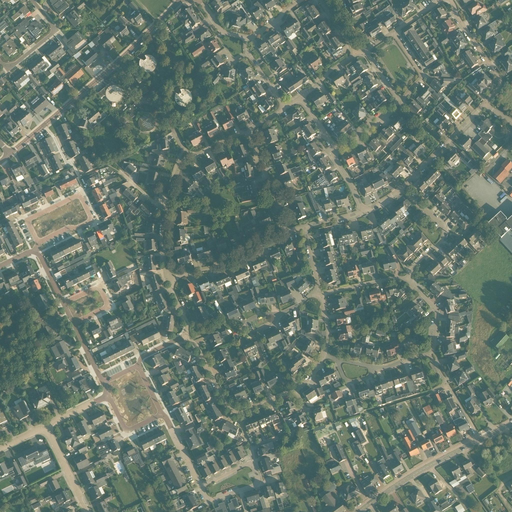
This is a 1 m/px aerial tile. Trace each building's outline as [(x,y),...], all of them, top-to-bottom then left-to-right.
[(53,6),(52,7),(59,16),(65,10),(63,7),(66,5),(62,0),(51,0),(49,2),(53,6)] [(217,0),(215,2),(212,4),(217,12),(219,10),(221,14),(231,7),(227,2),(222,5),(221,3),(224,1),(223,0),(217,0)] [(252,4),(256,9),(251,12),(256,20),(259,18),(259,19),(261,17),(261,16),(263,15),(262,13),(265,11),(258,0),(252,4)] [(265,0),(262,2),(268,11),(276,6),(272,1),(274,0),(265,0)] [(388,0),(386,1),(390,6),(391,9),(394,6),(390,0),(388,0)] [(406,4),(403,6),(408,13),(410,12),(412,12),(414,11),(414,9),(415,9),(408,0),(406,0),(405,1),(405,3),(406,4)] [(128,19),(129,20),(132,24),(135,22),(137,25),(140,22),(141,23),(143,21),(136,13),(139,10),(131,1),(128,4),(135,12),(131,15),(131,16),(128,19)] [(82,2),(75,7),(78,11),(85,6),(82,2)] [(472,6),(468,9),(472,16),(474,15),(476,18),(478,16),(483,13),(487,10),(484,6),(480,8),(477,3),(476,3),(475,3),(471,6),(472,6)] [(317,11),(314,7),(313,7),(311,4),(302,11),(304,13),(307,11),(310,16),(317,11)] [(355,8),(355,7),(349,10),(351,15),(352,14),(353,15),(356,14),(357,16),(364,13),(366,12),(365,9),(363,10),(360,5),(355,8)] [(19,11),(11,18),(14,22),(22,15),(24,17),(29,13),(24,6),(19,11)] [(385,15),(386,18),(387,18),(391,25),(396,22),(392,15),(394,13),(389,6),(387,8),(389,12),(385,15)] [(408,13),(403,6),(401,8),(400,7),(398,6),(395,8),(402,18),(402,17),(404,18),(406,16),(406,15),(408,13)] [(174,15),(177,17),(183,11),(180,8),(174,15)] [(436,12),(434,13),(438,19),(436,20),(439,25),(446,20),(444,17),(446,15),(442,8),(439,10),(438,9),(435,11),(436,12)] [(181,22),(183,24),(195,16),(192,13),(194,12),(192,9),(190,10),(190,9),(183,14),(186,19),(181,22)] [(308,18),(311,22),(312,21),(320,16),(317,11),(310,16),(308,18)] [(66,18),(74,28),(82,21),(74,12),(66,18)] [(248,18),(247,16),(245,13),(245,14),(243,15),(242,14),(242,15),(239,14),(239,15),(233,14),(231,20),(233,20),(232,27),(240,28),(240,26),(246,23),(247,24),(251,22),(248,18)] [(483,13),(478,16),(480,18),(473,23),(475,26),(476,28),(477,27),(478,30),(486,25),(489,24),(486,20),(487,19),(488,18),(488,17),(488,16),(487,16),(487,15),(486,15),(485,15),(484,15),(483,13)] [(118,20),(124,26),(127,23),(121,16),(118,20)] [(195,16),(183,24),(185,27),(189,24),(193,28),(200,24),(199,23),(201,22),(199,18),(197,20),(195,16)] [(387,18),(386,18),(382,21),(387,28),(391,25),(387,18)] [(288,24),(288,25),(289,25),(295,34),(300,31),(299,30),(301,29),(295,19),(288,24)] [(377,19),(369,24),(376,35),(381,32),(379,29),(382,27),(379,22),(378,21),(378,22),(377,19)] [(26,20),(14,29),(16,31),(22,26),(28,22),(26,20)] [(444,29),(442,30),(447,38),(455,32),(453,29),(455,27),(450,20),(442,26),(444,29)] [(376,35),(369,24),(367,21),(362,25),(357,28),(361,34),(366,30),(372,38),(374,37),(374,38),(377,36),(376,35)] [(27,29),(36,40),(40,37),(38,35),(41,32),(40,31),(42,29),(43,29),(40,25),(39,25),(38,23),(37,23),(37,22),(35,24),(33,24),(32,23),(28,26),(29,27),(27,29)] [(497,33),(496,32),(493,28),(492,27),(497,25),(495,22),(484,29),(486,32),(481,35),(485,41),(489,39),(489,40),(492,38),(491,37),(494,35),(495,36),(497,34),(497,33)] [(319,30),(321,32),(328,28),(327,27),(328,27),(326,24),(326,25),(324,23),(316,28),(314,25),(309,29),(306,31),(308,34),(316,29),(317,31),(319,30)] [(289,25),(288,25),(282,30),(288,39),(295,34),(289,25)] [(22,26),(16,31),(19,35),(25,30),(22,26)] [(120,29),(117,32),(114,29),(110,32),(116,38),(119,35),(122,38),(125,35),(126,36),(129,34),(122,26),(119,28),(120,29)] [(406,38),(414,32),(415,32),(412,27),(403,33),(406,38)] [(311,37),(308,34),(306,31),(305,29),(305,28),(301,31),(307,40),(311,37)] [(328,28),(321,32),(323,35),(322,36),(318,43),(316,45),(317,46),(323,42),(330,38),(328,35),(331,32),(330,31),(330,30),(329,28),(328,28)] [(185,34),(187,38),(192,34),(194,33),(192,29),(185,34)] [(200,39),(202,42),(211,36),(206,29),(201,33),(201,32),(195,36),(198,40),(200,39)] [(406,38),(409,42),(417,36),(414,32),(406,38)] [(113,48),(110,45),(115,41),(110,34),(99,43),(105,50),(105,49),(108,53),(113,48)] [(192,34),(187,38),(183,41),(185,44),(195,38),(192,34)] [(276,34),(271,37),(276,44),(278,47),(285,42),(280,35),(278,36),(276,34)] [(450,39),(454,45),(463,39),(462,38),(463,38),(463,37),(462,35),(461,35),(460,36),(459,34),(450,39)] [(494,38),(496,41),(489,46),(492,50),(491,50),(493,53),(493,52),(494,54),(497,52),(497,53),(500,51),(500,50),(503,48),(499,42),(503,39),(499,34),(494,38)] [(62,41),(65,45),(73,55),(76,52),(73,48),(81,43),(75,35),(67,41),(65,38),(62,41)] [(409,42),(412,46),(420,40),(417,36),(409,42)] [(99,45),(97,42),(100,39),(98,37),(91,42),(96,47),(99,45)] [(276,44),(271,37),(267,40),(271,47),(273,46),(276,49),(278,47),(276,44)] [(1,47),(9,57),(9,56),(12,54),(13,55),(16,53),(15,52),(18,49),(9,38),(5,40),(7,42),(1,47)] [(332,41),(330,38),(323,42),(326,46),(329,46),(329,45),(331,48),(338,43),(339,43),(337,40),(336,40),(335,38),(332,41)] [(439,43),(441,46),(449,41),(447,38),(439,43)] [(463,39),(454,45),(456,48),(452,51),(456,56),(466,50),(464,50),(463,48),(463,47),(464,47),(467,45),(465,43),(466,43),(466,42),(465,40),(464,40),(463,40),(463,39)] [(286,42),(292,52),(296,49),(290,40),(286,42)] [(412,46),(415,50),(423,45),(420,40),(412,46)] [(206,47),(211,55),(220,49),(215,42),(206,47)] [(271,52),(269,50),(264,42),(259,45),(260,46),(257,48),(258,49),(261,55),(265,53),(264,52),(266,51),(267,53),(269,53),(271,52)] [(331,48),(329,50),(334,58),(342,53),(340,50),(342,48),(338,43),(331,48)] [(46,54),(52,61),(57,56),(59,59),(65,54),(57,44),(46,54)] [(191,53),(194,57),(205,49),(202,45),(191,53)] [(415,50),(417,54),(426,49),(423,45),(415,50)] [(417,54),(420,59),(429,53),(426,49),(417,54)] [(505,69),(507,73),(511,69),(511,55),(511,54),(508,49),(500,54),(505,60),(501,63),(503,67),(504,67),(505,69)] [(462,56),(465,60),(472,56),(468,50),(465,52),(466,53),(462,56)] [(96,60),(95,59),(98,57),(93,51),(81,60),(87,68),(96,60)] [(139,64),(139,65),(139,66),(139,67),(140,68),(140,69),(141,70),(142,71),(143,72),(144,72),(145,73),(146,73),(147,73),(148,73),(149,73),(150,73),(151,72),(152,72),(153,71),(154,71),(154,70),(155,69),(155,68),(156,67),(156,66),(156,65),(156,64),(156,63),(156,62),(155,61),(155,60),(154,59),(153,58),(152,57),(151,57),(150,56),(149,56),(148,56),(147,56),(146,56),(145,56),(144,56),(143,53),(137,58),(140,60),(140,61),(139,61),(139,62),(139,63),(139,64)] [(420,59),(423,63),(431,57),(429,53),(420,59)] [(211,61),(216,69),(224,64),(218,56),(211,61)] [(304,64),(306,67),(309,71),(312,69),(314,71),(318,68),(318,67),(322,65),(316,56),(304,64)] [(465,60),(468,65),(476,59),(475,57),(473,58),(472,56),(465,60)] [(431,57),(423,63),(426,67),(435,61),(432,57),(431,57)] [(45,70),(49,67),(49,66),(46,63),(45,64),(40,58),(29,68),(35,74),(39,71),(42,74),(45,71),(45,70)] [(271,65),(276,72),(277,71),(279,74),(287,69),(280,59),(271,65)] [(476,59),(468,65),(471,69),(474,67),(478,65),(476,62),(478,61),(476,59)] [(199,65),(202,70),(210,64),(207,60),(199,65)] [(363,66),(360,61),(353,66),(356,71),(363,66)] [(441,78),(444,78),(450,78),(446,72),(445,72),(444,70),(445,70),(443,66),(441,67),(439,64),(431,69),(434,74),(437,73),(438,75),(439,74),(440,75),(441,75),(441,78)] [(354,84),(363,77),(361,74),(368,70),(364,65),(363,66),(356,71),(359,76),(351,81),(348,76),(347,77),(352,85),(354,84)] [(56,71),(52,66),(43,73),(47,78),(56,71)] [(59,68),(56,71),(62,77),(61,78),(64,81),(67,79),(72,84),(80,77),(79,76),(82,73),(76,66),(65,75),(59,68)] [(251,72),(252,72),(248,66),(239,72),(247,84),(255,78),(251,72)] [(212,83),(215,86),(220,80),(223,81),(224,79),(233,81),(235,71),(228,70),(227,73),(226,74),(225,74),(224,74),(221,71),(212,83)] [(62,77),(56,71),(53,73),(58,79),(57,80),(57,79),(53,82),(55,84),(48,90),(53,96),(61,90),(59,88),(66,83),(64,81),(61,78),(62,77)] [(35,81),(34,79),(31,75),(28,78),(23,72),(12,81),(15,85),(19,90),(22,87),(30,81),(32,84),(30,86),(33,89),(35,88),(36,87),(39,85),(38,84),(35,81)] [(297,75),(299,77),(304,84),(308,81),(303,74),(301,76),(299,74),(297,75)] [(352,85),(347,77),(345,75),(342,77),(340,75),(332,80),(337,88),(342,85),(345,83),(348,87),(352,85)] [(479,82),(485,88),(486,86),(487,87),(488,86),(490,85),(489,84),(491,82),(487,78),(488,77),(485,75),(484,76),(484,75),(480,80),(478,78),(476,80),(479,82)] [(365,83),(367,86),(374,81),(371,76),(365,80),(363,77),(354,84),(352,85),(353,87),(354,88),(362,83),(361,83),(363,82),(363,83),(364,84),(365,83)] [(293,78),(294,80),(299,87),(304,84),(299,77),(296,79),(295,77),(293,78)] [(290,80),(288,81),(295,90),(299,87),(294,80),(292,82),(290,80)] [(430,85),(434,88),(439,93),(444,87),(444,88),(446,86),(442,83),(441,84),(439,82),(437,83),(434,80),(430,85)] [(295,90),(288,81),(287,82),(288,84),(286,86),(286,87),(283,88),(287,94),(290,92),(291,93),(295,90)] [(365,93),(367,96),(378,89),(376,86),(378,85),(374,81),(367,86),(370,90),(365,93)] [(485,88),(479,82),(477,83),(473,87),(470,84),(467,87),(473,92),(476,90),(481,94),(483,92),(484,91),(484,90),(485,90),(484,89),(485,88)] [(251,93),(253,96),(262,89),(259,84),(252,89),(253,91),(251,93)] [(97,95),(100,99),(101,99),(103,97),(105,97),(106,98),(106,99),(107,100),(108,101),(109,102),(110,102),(110,103),(111,103),(112,103),(113,103),(114,103),(115,103),(116,103),(117,102),(118,102),(119,101),(120,101),(120,100),(121,99),(121,98),(122,97),(122,96),(122,95),(122,94),(122,93),(122,92),(122,91),(121,91),(121,90),(121,89),(120,89),(120,88),(119,88),(118,87),(117,87),(116,86),(115,86),(114,86),(113,86),(112,86),(111,86),(110,87),(109,87),(109,88),(108,88),(107,86),(97,95)] [(47,93),(42,87),(38,90),(43,97),(47,93)] [(175,98),(175,99),(175,100),(175,101),(176,102),(176,103),(177,104),(177,105),(178,105),(178,106),(179,106),(180,106),(180,107),(181,107),(182,107),(183,107),(184,107),(185,107),(186,107),(187,106),(188,106),(189,105),(190,105),(190,104),(191,103),(191,102),(192,101),(192,100),(192,99),(192,98),(192,97),(192,96),(191,95),(191,94),(190,93),(190,92),(189,92),(188,91),(187,91),(186,90),(185,90),(184,90),(183,90),(182,90),(181,90),(180,91),(179,87),(173,92),(176,94),(176,95),(175,96),(175,97),(175,98)] [(266,94),(262,89),(253,96),(254,98),(257,97),(259,99),(266,94)] [(373,97),(376,101),(384,96),(385,96),(381,91),(380,92),(378,89),(367,96),(369,99),(373,97)] [(419,97),(416,100),(422,105),(431,95),(425,89),(418,96),(419,97)] [(149,93),(153,99),(157,96),(156,94),(157,93),(155,90),(153,91),(153,90),(149,93)] [(333,104),(335,106),(338,104),(331,93),(327,96),(332,105),(333,104)] [(440,104),(443,101),(440,98),(435,93),(432,96),(438,101),(440,104)] [(327,102),(322,94),(317,98),(317,97),(312,100),(317,109),(327,102)] [(456,98),(457,100),(460,102),(462,100),(469,106),(473,102),(469,98),(470,97),(470,96),(468,95),(467,96),(466,95),(462,100),(458,96),(456,98)] [(384,96),(376,101),(379,106),(387,101),(384,96)] [(44,106),(47,104),(42,97),(30,107),(37,115),(45,108),(44,106)] [(444,100),(450,106),(451,106),(452,108),(455,106),(453,104),(446,97),(445,99),(444,100)] [(260,102),(266,112),(274,106),(270,100),(267,101),(265,99),(260,102)] [(412,110),(410,112),(417,119),(421,116),(418,113),(422,110),(414,102),(409,107),(412,110)] [(455,107),(459,110),(462,113),(466,109),(460,102),(455,107)] [(131,114),(129,116),(132,119),(135,116),(133,113),(139,108),(135,103),(127,110),(131,114)] [(367,107),(371,112),(375,109),(372,104),(367,107)] [(438,106),(445,114),(447,112),(456,120),(460,115),(453,109),(452,108),(451,106),(450,106),(446,110),(440,104),(438,106)] [(0,117),(3,115),(2,115),(4,114),(7,117),(11,114),(17,109),(14,105),(7,110),(7,111),(5,108),(0,112),(0,111),(0,117)] [(18,116),(14,120),(13,120),(18,126),(19,128),(22,126),(24,128),(27,125),(26,124),(32,119),(26,112),(28,111),(23,105),(20,108),(22,110),(20,112),(22,115),(19,117),(18,116)] [(355,118),(355,119),(357,121),(358,122),(362,118),(363,119),(368,115),(360,105),(355,109),(357,111),(352,115),(355,118)] [(221,122),(225,131),(234,126),(231,121),(234,119),(227,106),(224,108),(229,118),(221,122)] [(442,117),(445,114),(438,106),(436,109),(438,111),(437,112),(442,117)] [(231,111),(232,113),(234,117),(236,117),(239,122),(244,119),(245,120),(249,118),(244,109),(239,112),(237,108),(231,111)] [(85,119),(84,118),(83,121),(82,120),(79,127),(87,130),(89,125),(90,125),(91,126),(97,121),(98,122),(105,115),(103,113),(100,116),(98,114),(97,115),(93,111),(90,113),(91,114),(85,119)] [(295,111),(289,116),(292,121),(295,119),(298,120),(300,122),(305,119),(301,112),(299,113),(298,112),(297,112),(296,113),(295,111)] [(152,117),(152,114),(147,113),(147,116),(144,116),(143,116),(142,117),(141,117),(141,118),(140,118),(140,119),(139,119),(139,120),(138,121),(138,122),(138,123),(138,124),(138,125),(138,126),(138,127),(139,128),(140,129),(140,130),(141,130),(141,131),(142,131),(143,132),(144,132),(145,133),(146,133),(147,133),(148,132),(149,132),(150,132),(151,131),(152,131),(152,130),(153,130),(154,129),(154,128),(154,127),(155,127),(155,126),(155,125),(155,124),(155,123),(155,122),(155,121),(154,120),(153,119),(153,118),(152,117)] [(13,120),(14,120),(11,117),(7,121),(10,124),(5,128),(8,131),(7,132),(12,137),(18,132),(15,128),(18,126),(13,120)] [(394,129),(392,131),(395,133),(397,135),(400,132),(399,129),(405,123),(399,117),(394,122),(393,121),(390,124),(394,129)] [(443,117),(439,121),(447,129),(449,127),(448,126),(450,124),(443,117)] [(447,129),(439,121),(437,119),(433,123),(436,125),(435,125),(442,132),(444,130),(445,131),(447,129)] [(487,120),(484,122),(483,121),(478,126),(483,131),(479,136),(478,135),(486,143),(492,137),(488,133),(490,131),(489,130),(493,126),(490,123),(491,122),(488,120),(487,120)] [(341,125),(347,132),(351,128),(345,121),(343,124),(341,121),(339,123),(341,125)] [(204,127),(208,134),(210,138),(220,133),(215,125),(213,126),(211,123),(204,127)] [(335,126),(343,135),(347,132),(341,125),(339,127),(335,123),(333,124),(335,126)] [(57,128),(60,135),(68,132),(65,125),(57,128)] [(301,126),(299,128),(301,130),(299,132),(300,133),(302,136),(305,134),(312,130),(309,125),(303,129),(301,126)] [(343,135),(335,126),(334,128),(336,130),(333,132),(339,139),(343,135)] [(268,141),(267,141),(268,145),(278,141),(273,129),(275,128),(275,127),(270,128),(271,131),(265,133),(268,141)] [(389,128),(387,131),(385,129),(380,134),(387,141),(395,133),(392,131),(389,128)] [(305,134),(302,136),(306,141),(307,144),(312,140),(311,138),(316,135),(312,130),(305,134)] [(68,132),(60,135),(64,142),(71,138),(68,132)] [(190,139),(193,147),(204,142),(200,134),(190,139)] [(152,151),(151,153),(156,154),(158,154),(161,155),(160,152),(162,152),(162,151),(169,150),(168,142),(165,136),(157,141),(155,142),(156,144),(157,151),(152,151)] [(472,148),(471,149),(483,160),(489,153),(478,142),(477,143),(473,139),(471,141),(467,137),(459,145),(466,151),(470,147),(472,148)] [(41,142),(44,149),(52,146),(48,139),(41,142)] [(395,145),(398,147),(403,142),(401,139),(395,145)] [(369,145),(373,149),(376,152),(379,149),(381,152),(386,147),(381,141),(378,144),(374,140),(369,145)] [(65,145),(68,152),(76,148),(73,142),(65,145)] [(307,148),(310,153),(317,148),(314,143),(307,148)] [(408,149),(406,151),(414,159),(416,157),(417,158),(424,150),(417,143),(415,146),(413,144),(409,149),(408,149)] [(406,151),(400,145),(398,148),(405,155),(404,156),(405,157),(401,160),(408,167),(412,163),(411,162),(414,159),(406,151)] [(52,146),(44,149),(47,156),(55,152),(52,146)] [(236,149),(241,159),(248,156),(244,146),(236,149)] [(274,153),(272,154),(274,160),(275,160),(276,163),(281,161),(280,158),(282,157),(280,153),(281,152),(279,147),(273,150),(274,153)] [(76,148),(68,152),(72,159),(79,155),(76,148)] [(309,160),(311,163),(314,161),(321,157),(319,154),(320,153),(317,148),(310,153),(308,155),(309,160)] [(356,152),(358,157),(360,161),(365,158),(368,163),(374,160),(367,149),(364,150),(363,148),(356,152)] [(449,156),(444,161),(451,168),(459,160),(459,159),(461,158),(468,164),(471,160),(463,152),(459,155),(457,153),(455,155),(452,152),(449,156)] [(150,153),(149,156),(155,158),(152,166),(155,167),(160,168),(161,166),(163,167),(165,162),(162,161),(162,159),(160,158),(161,155),(158,154),(156,154),(151,153),(150,153)] [(23,160),(28,168),(38,162),(33,154),(23,160)] [(235,164),(234,162),(231,157),(226,160),(224,155),(218,158),(223,167),(226,166),(227,168),(235,164)] [(343,159),(345,162),(346,161),(349,167),(353,165),(355,168),(360,166),(356,158),(353,160),(350,155),(343,159)] [(49,159),(52,166),(60,163),(56,156),(49,159)] [(78,160),(82,167),(89,163),(92,162),(91,160),(88,161),(86,157),(78,160)] [(317,163),(320,168),(327,163),(324,158),(317,163)] [(501,167),(502,168),(493,177),(500,184),(509,174),(511,176),(511,174),(511,164),(507,160),(501,167)] [(204,166),(208,174),(217,169),(212,161),(204,166)] [(123,162),(123,165),(125,166),(124,170),(130,176),(133,173),(138,175),(140,166),(123,162)] [(396,166),(393,169),(399,176),(403,172),(402,171),(405,168),(398,162),(395,165),(396,166)] [(60,163),(52,166),(55,173),(63,169),(60,163)] [(89,163),(82,167),(85,174),(93,170),(89,163)] [(245,168),(245,172),(253,171),(252,166),(251,166),(250,164),(243,166),(242,163),(239,164),(235,164),(234,165),(235,168),(241,167),(242,167),(243,169),(245,168)] [(327,163),(320,168),(323,173),(331,168),(327,163)] [(38,168),(43,177),(48,174),(43,165),(38,168)] [(285,165),(277,168),(280,176),(285,174),(286,177),(293,175),(294,174),(297,173),(300,172),(298,168),(296,169),(295,168),(291,170),(291,169),(287,171),(285,165)] [(11,169),(13,174),(14,176),(16,179),(23,175),(26,182),(28,186),(33,184),(31,179),(25,170),(23,166),(19,168),(18,166),(11,169)] [(191,174),(193,178),(196,182),(204,177),(199,169),(191,174)] [(399,176),(393,169),(389,173),(388,172),(385,175),(391,182),(393,179),(394,178),(395,180),(399,176)] [(432,170),(430,173),(437,180),(441,176),(435,170),(433,172),(432,170)] [(237,181),(238,184),(241,183),(249,182),(249,181),(250,180),(249,178),(253,178),(253,175),(254,175),(253,171),(245,172),(247,179),(237,181)] [(62,174),(65,179),(66,181),(69,187),(77,183),(74,177),(69,179),(66,172),(62,174)] [(89,181),(86,182),(89,188),(95,185),(94,182),(97,181),(101,180),(99,176),(98,173),(93,175),(88,178),(89,181)] [(150,173),(147,184),(157,187),(160,176),(150,173)] [(322,177),(319,180),(314,183),(317,186),(319,184),(320,186),(326,182),(328,181),(330,185),(336,182),(335,180),(337,178),(334,173),(326,179),(324,176),(322,177)] [(429,176),(427,178),(433,183),(437,180),(430,173),(428,175),(429,176)] [(380,178),(376,180),(380,188),(382,187),(383,188),(388,185),(383,174),(379,176),(380,178)] [(288,181),(283,182),(286,190),(293,187),(291,182),(295,180),(293,175),(286,177),(288,181)] [(7,188),(10,186),(9,183),(6,176),(0,178),(0,182),(2,187),(6,185),(7,188)] [(424,178),(422,180),(428,186),(429,187),(433,183),(427,178),(425,179),(424,178)] [(66,181),(65,179),(61,181),(62,182),(58,184),(61,191),(69,187),(66,181)] [(376,180),(368,185),(372,192),(372,193),(378,191),(378,189),(380,188),(376,180)] [(428,186),(422,180),(421,182),(422,183),(417,188),(422,192),(428,186)] [(249,186),(250,192),(253,191),(260,189),(259,185),(258,185),(258,183),(251,184),(251,185),(250,185),(249,182),(241,183),(238,184),(237,184),(238,187),(241,187),(249,186)] [(196,191),(194,189),(191,188),(192,186),(189,185),(190,184),(186,183),(183,193),(187,195),(190,196),(196,191)] [(372,192),(368,185),(360,189),(365,197),(370,195),(370,193),(372,192)] [(45,188),(46,190),(42,192),(46,198),(54,194),(50,186),(45,188)] [(91,192),(94,198),(107,192),(108,191),(107,187),(102,190),(101,188),(97,189),(91,192)] [(326,202),(317,204),(319,210),(325,209),(326,211),(332,210),(331,205),(334,204),(333,199),(331,192),(330,188),(327,189),(328,193),(329,198),(326,198),(326,202)] [(122,194),(127,199),(133,193),(130,190),(129,191),(127,189),(122,194)] [(196,192),(197,193),(201,198),(204,195),(199,189),(196,192)] [(253,191),(250,192),(250,194),(251,198),(261,196),(260,194),(261,194),(260,189),(253,191)] [(105,197),(108,195),(107,192),(94,198),(97,204),(103,201),(101,198),(105,196),(105,197)] [(312,192),(308,194),(313,206),(316,213),(320,211),(319,210),(317,204),(312,192)] [(33,193),(26,196),(31,205),(38,202),(35,196),(34,196),(33,193)] [(133,193),(127,199),(130,201),(127,204),(129,206),(132,203),(133,203),(137,198),(135,197),(136,196),(133,193)] [(433,203),(435,205),(442,198),(438,194),(432,200),(434,203),(433,203)] [(31,205),(26,196),(19,199),(23,209),(31,205)] [(336,199),(337,202),(338,207),(344,206),(345,207),(349,206),(347,196),(336,199)] [(437,206),(439,208),(446,202),(442,198),(435,205),(437,207),(437,206)] [(7,200),(4,201),(11,215),(17,212),(16,212),(20,210),(16,203),(16,202),(15,202),(12,204),(13,205),(10,207),(7,200)] [(11,215),(4,201),(1,203),(5,209),(1,211),(5,218),(11,215)] [(399,207),(398,208),(403,215),(410,210),(403,202),(399,206),(399,207)] [(441,211),(442,213),(449,206),(446,202),(439,208),(441,210),(441,211)] [(303,210),(305,209),(303,203),(295,207),(296,210),(294,211),(298,220),(306,217),(303,210)] [(128,211),(131,213),(136,206),(133,204),(128,211)] [(140,211),(143,214),(148,208),(145,205),(144,206),(143,204),(134,213),(136,216),(140,211)] [(99,208),(102,214),(108,211),(105,205),(99,208)] [(449,206),(442,213),(444,215),(445,214),(447,216),(448,217),(454,211),(453,210),(449,206)] [(108,211),(102,214),(105,219),(111,217),(109,214),(111,213),(112,213),(116,211),(114,208),(111,209),(108,211)] [(148,208),(143,214),(148,218),(153,214),(151,212),(152,211),(148,208)] [(395,213),(391,216),(394,220),(399,226),(401,224),(400,222),(401,221),(402,221),(405,218),(403,215),(398,208),(396,210),(395,209),(392,211),(395,213)] [(249,209),(245,211),(247,215),(251,222),(254,220),(251,213),(249,209)] [(451,219),(453,221),(459,215),(457,213),(459,211),(457,210),(449,218),(450,220),(451,219)] [(500,212),(487,224),(493,231),(501,239),(499,240),(511,254),(511,215),(507,220),(505,218),(500,212)] [(178,218),(178,225),(177,225),(188,225),(188,220),(187,220),(186,213),(177,214),(177,218),(178,218)] [(258,220),(259,224),(261,228),(272,224),(268,215),(258,220)] [(456,225),(458,224),(463,219),(459,215),(453,221),(455,223),(454,224),(456,225)] [(383,218),(381,220),(388,228),(391,232),(393,230),(390,227),(393,224),(396,228),(399,226),(394,220),(391,216),(387,219),(386,218),(384,219),(383,218)] [(459,226),(460,228),(467,221),(464,218),(463,219),(458,224),(459,225),(459,226)] [(381,236),(380,237),(383,243),(386,242),(382,233),(384,232),(388,228),(381,220),(379,221),(380,223),(378,224),(380,228),(378,229),(381,236)] [(467,221),(460,228),(462,230),(463,229),(465,231),(471,225),(467,221)] [(5,226),(7,231),(14,228),(12,222),(5,226)] [(241,228),(244,234),(245,233),(247,237),(257,233),(253,226),(251,227),(250,224),(241,228)] [(99,230),(102,235),(103,237),(106,235),(109,241),(113,240),(110,234),(110,233),(115,231),(112,225),(99,230)] [(145,234),(156,235),(156,226),(148,225),(148,229),(146,229),(145,234)] [(368,238),(365,227),(362,228),(363,229),(360,230),(363,241),(365,240),(365,242),(368,241),(368,238)] [(7,231),(10,237),(17,234),(14,228),(7,231)] [(474,232),(472,234),(478,240),(482,236),(474,228),(472,230),(474,232)] [(346,231),(349,242),(349,245),(355,244),(355,243),(357,243),(356,238),(353,238),(352,232),(349,232),(349,230),(346,231)] [(175,232),(176,243),(181,242),(182,245),(188,244),(188,242),(189,242),(189,241),(190,241),(190,240),(190,239),(190,238),(189,237),(188,237),(187,235),(185,235),(185,231),(175,232)] [(320,237),(322,243),(330,241),(329,235),(332,235),(331,231),(325,233),(325,236),(320,237)] [(345,243),(349,242),(346,231),(343,232),(344,233),(341,234),(341,235),(338,236),(340,245),(344,244),(346,244),(345,243)] [(421,233),(416,238),(423,245),(423,246),(426,244),(425,243),(427,240),(421,233)] [(10,237),(13,243),(20,239),(17,234),(10,237)] [(86,237),(88,241),(89,244),(89,243),(91,248),(97,245),(96,244),(97,243),(96,240),(92,234),(86,237)] [(229,236),(231,241),(233,246),(242,242),(239,234),(234,236),(233,235),(231,234),(229,235),(229,236)] [(478,240),(472,234),(467,238),(468,240),(467,241),(472,247),(474,245),(474,246),(479,242),(478,240)] [(416,238),(412,242),(419,250),(421,248),(420,247),(423,245),(416,238)] [(459,239),(457,241),(464,248),(468,244),(462,238),(459,240),(459,239)] [(20,239),(13,243),(16,248),(23,245),(20,239)] [(78,241),(73,243),(76,251),(82,248),(78,241)] [(146,241),(146,251),(156,251),(156,241),(146,241)] [(216,244),(217,247),(219,252),(227,249),(225,241),(220,243),(221,243),(219,244),(219,243),(216,244)] [(326,248),(327,251),(333,249),(333,246),(332,246),(330,241),(322,243),(323,249),(326,248)] [(456,243),(454,245),(460,252),(464,248),(457,241),(455,242),(456,243)] [(282,245),(286,254),(294,250),(291,242),(282,245)] [(419,250),(412,242),(407,246),(414,253),(416,251),(417,252),(419,250)] [(73,243),(67,246),(71,253),(76,251),(73,243)] [(451,247),(449,248),(456,255),(460,252),(454,245),(451,247)] [(67,246),(61,249),(65,256),(71,253),(67,246)] [(385,249),(391,258),(396,255),(391,246),(385,249)] [(406,247),(402,251),(409,259),(411,257),(410,256),(413,254),(406,247)] [(365,250),(361,251),(362,256),(366,255),(369,254),(370,259),(374,258),(372,248),(365,250)] [(456,255),(449,248),(447,250),(448,251),(446,253),(452,259),(456,255)] [(61,249),(56,252),(61,261),(63,260),(61,258),(65,256),(61,249)] [(210,249),(203,251),(205,259),(210,258),(209,257),(212,256),(210,249)] [(328,254),(323,255),(324,261),(332,259),(331,253),(334,253),(333,249),(327,251),(328,254)] [(269,254),(272,262),(281,258),(278,250),(269,254)] [(182,253),(183,256),(186,264),(190,262),(190,261),(192,261),(190,254),(189,254),(188,251),(182,253)] [(205,259),(203,251),(197,253),(198,260),(201,259),(201,260),(205,259)] [(409,259),(402,251),(397,255),(404,262),(406,260),(407,261),(409,259)] [(61,261),(56,252),(50,255),(55,264),(61,261)] [(183,256),(180,257),(179,254),(176,255),(179,265),(181,264),(181,265),(186,264),(183,256)] [(437,259),(440,263),(441,263),(444,267),(446,264),(448,266),(452,262),(446,256),(447,257),(445,259),(441,255),(437,259)] [(146,257),(146,265),(155,264),(154,256),(146,257)] [(332,259),(324,261),(325,267),(329,266),(330,269),(336,267),(337,267),(336,264),(334,265),(332,259)] [(383,262),(383,266),(384,270),(392,269),(392,270),(396,269),(394,259),(383,262)] [(262,260),(258,262),(261,269),(267,267),(264,260),(262,261),(262,260)] [(261,269),(258,262),(254,263),(254,264),(252,265),(255,272),(261,269)] [(435,262),(430,266),(437,273),(440,270),(441,272),(445,268),(444,267),(441,263),(440,263),(438,265),(435,262)] [(106,273),(110,280),(116,277),(112,270),(113,270),(110,263),(104,265),(108,272),(106,273)] [(356,272),(359,272),(358,263),(351,264),(352,268),(351,268),(351,269),(347,270),(349,278),(354,277),(354,278),(356,278),(355,277),(357,276),(356,272)] [(361,266),(362,270),(363,275),(370,273),(370,275),(375,274),(373,263),(361,266)] [(91,268),(86,271),(90,278),(95,275),(95,274),(98,272),(94,264),(90,266),(91,268)] [(155,264),(146,265),(147,272),(155,271),(155,264)] [(25,275),(21,278),(24,284),(29,281),(32,280),(30,277),(34,275),(30,267),(29,267),(28,266),(24,268),(25,269),(23,270),(25,275)] [(428,276),(428,282),(436,280),(435,276),(435,275),(437,273),(430,266),(426,270),(430,274),(428,276)] [(330,272),(326,273),(327,279),(335,277),(334,271),(337,271),(336,267),(330,269),(330,272)] [(66,272),(65,270),(59,273),(61,277),(65,275),(66,276),(65,276),(66,277),(64,278),(64,280),(65,282),(64,282),(67,289),(73,286),(69,279),(66,272)] [(117,275),(119,278),(127,274),(131,273),(129,270),(127,270),(117,275)] [(245,270),(241,272),(244,279),(250,277),(247,270),(245,271),(245,270)] [(86,271),(80,274),(84,281),(90,278),(86,271)] [(244,279),(241,272),(236,274),(237,275),(235,276),(237,282),(244,279)] [(20,290),(25,287),(24,284),(21,278),(18,279),(15,274),(7,278),(11,287),(17,285),(20,290)] [(80,274),(75,277),(78,284),(84,281),(80,274)] [(119,278),(115,280),(117,284),(113,286),(116,293),(123,289),(122,287),(126,285),(125,283),(130,281),(127,274),(119,278)] [(149,278),(151,285),(159,283),(157,275),(149,278)] [(224,285),(226,289),(226,288),(231,285),(230,282),(231,282),(228,276),(226,277),(225,276),(221,278),(224,285)] [(75,277),(69,279),(73,286),(78,284),(75,277)] [(335,277),(327,279),(328,284),(333,283),(334,286),(340,285),(340,282),(337,282),(335,277)] [(218,288),(224,285),(221,278),(217,279),(218,281),(215,282),(218,288)] [(292,287),(289,279),(285,281),(285,280),(280,281),(282,286),(286,284),(288,289),(292,287)] [(300,282),(300,283),(295,288),(301,294),(308,287),(310,284),(306,279),(303,281),(302,280),(300,282)] [(199,283),(198,284),(202,292),(206,290),(206,291),(211,289),(213,294),(216,292),(212,281),(208,282),(207,280),(203,282),(203,281),(202,281),(199,282),(199,283)] [(429,289),(433,294),(439,288),(440,288),(437,284),(438,283),(436,281),(436,280),(428,282),(429,285),(431,287),(429,289)] [(11,292),(8,285),(5,286),(2,281),(0,282),(0,292),(4,291),(5,294),(11,292)] [(25,287),(26,289),(31,287),(34,293),(41,289),(39,286),(38,286),(36,281),(31,284),(29,281),(24,284),(25,287)] [(159,283),(151,285),(153,292),(161,290),(159,283)] [(204,304),(199,294),(199,292),(196,294),(192,284),(185,287),(189,297),(193,295),(198,306),(204,305),(204,304)] [(406,293),(402,289),(401,290),(399,288),(396,289),(395,286),(388,288),(389,292),(386,293),(387,298),(391,298),(390,296),(394,295),(395,297),(397,297),(398,296),(400,299),(406,293)] [(439,296),(442,300),(447,295),(447,296),(449,295),(452,295),(445,287),(440,288),(439,288),(433,294),(437,298),(439,296)] [(279,295),(281,299),(283,304),(293,300),(289,290),(279,295)] [(384,293),(380,294),(379,290),(375,291),(376,292),(369,294),(369,296),(365,297),(366,304),(371,303),(371,302),(379,300),(379,302),(386,300),(384,293)] [(155,298),(158,305),(165,301),(162,294),(155,298)] [(261,296),(260,296),(262,305),(269,304),(269,305),(274,305),(273,294),(261,296)] [(50,308),(44,295),(34,300),(40,313),(50,308)] [(125,304),(122,305),(126,313),(130,311),(131,313),(134,312),(133,310),(130,302),(131,301),(129,297),(131,296),(131,295),(123,299),(125,304)] [(453,306),(451,300),(454,299),(453,295),(452,295),(449,295),(447,296),(447,295),(442,300),(445,302),(443,303),(445,309),(453,306)] [(355,304),(356,309),(364,308),(361,297),(357,298),(358,304),(355,304)] [(332,300),(334,306),(335,306),(336,311),(346,309),(344,301),(343,301),(342,298),(332,300)] [(242,304),(239,306),(243,313),(245,312),(256,308),(252,299),(242,304)] [(165,301),(158,305),(161,311),(169,307),(165,301)] [(414,316),(418,313),(418,312),(421,309),(418,305),(415,307),(413,305),(408,309),(413,316),(414,316)] [(225,311),(227,315),(229,320),(236,316),(237,318),(240,316),(236,306),(234,307),(225,311)] [(453,306),(445,309),(447,314),(449,314),(448,318),(456,319),(460,317),(459,314),(458,311),(455,312),(453,306)] [(198,316),(197,317),(200,322),(208,319),(209,321),(213,319),(211,316),(208,317),(203,307),(195,311),(198,316)] [(418,313),(414,316),(416,318),(412,321),(415,325),(418,323),(417,322),(418,321),(423,317),(421,314),(423,312),(421,309),(418,312),(418,313)] [(166,316),(165,324),(173,325),(174,318),(166,316)] [(349,318),(347,318),(347,316),(336,318),(338,326),(348,324),(350,324),(351,323),(351,318),(349,318)] [(59,334),(58,332),(61,331),(56,321),(55,321),(55,320),(55,319),(54,317),(50,318),(50,319),(43,322),(46,327),(45,328),(49,337),(55,334),(56,335),(57,335),(58,335),(59,334)] [(447,322),(446,328),(455,329),(455,324),(457,324),(462,323),(460,318),(460,317),(456,319),(448,318),(448,322),(447,322)] [(108,321),(107,321),(110,328),(114,326),(116,330),(119,328),(117,324),(118,324),(114,318),(111,320),(110,319),(108,320),(108,321)] [(287,321),(287,322),(288,322),(291,330),(295,328),(297,331),(301,331),(300,318),(293,318),(287,321)] [(38,325),(42,323),(40,319),(34,322),(32,323),(32,329),(39,326),(38,325)] [(306,334),(311,334),(316,334),(316,331),(318,331),(318,322),(309,321),(309,326),(307,326),(306,334)] [(288,322),(287,322),(285,323),(285,325),(282,327),(287,338),(290,336),(289,334),(292,332),(291,330),(288,322)] [(173,325),(165,324),(164,331),(172,332),(173,325)] [(90,330),(93,337),(100,333),(97,326),(90,330)] [(338,333),(339,341),(349,340),(348,334),(352,333),(350,327),(342,328),(343,332),(338,333)] [(455,329),(446,328),(445,334),(447,334),(446,338),(451,338),(458,336),(459,327),(455,329)] [(149,331),(151,333),(154,340),(160,338),(155,328),(149,331)] [(220,331),(222,334),(222,335),(223,337),(230,334),(225,329),(220,331)] [(498,350),(509,338),(501,330),(490,342),(498,350)] [(108,338),(105,331),(100,334),(103,339),(99,340),(101,344),(109,340),(108,338)] [(269,341),(265,342),(268,348),(272,347),(271,345),(281,339),(277,331),(273,333),(274,334),(267,337),(269,341)] [(129,337),(130,338),(132,343),(136,342),(138,345),(142,343),(143,346),(149,343),(145,336),(144,334),(138,336),(137,333),(129,337)] [(151,333),(145,336),(149,343),(154,340),(151,333)] [(457,338),(459,343),(468,340),(466,334),(457,338)] [(209,339),(213,349),(223,344),(218,335),(209,339)] [(410,349),(417,347),(416,346),(420,345),(417,335),(410,337),(410,338),(402,341),(406,351),(411,350),(410,349)] [(350,353),(353,354),(360,355),(362,346),(365,346),(366,338),(363,339),(362,343),(359,343),(359,344),(356,343),(355,346),(352,345),(350,353)] [(284,340),(280,342),(281,345),(284,351),(288,349),(287,346),(285,342),(284,340)] [(122,344),(123,347),(127,354),(133,351),(128,341),(125,343),(122,344)] [(314,347),(316,344),(308,341),(306,346),(313,350),(314,348),(314,347)] [(390,344),(391,346),(385,348),(388,357),(396,354),(395,352),(398,351),(398,348),(401,347),(399,341),(390,344)] [(62,355),(64,359),(70,356),(68,352),(63,342),(54,346),(60,357),(62,355)] [(250,343),(247,344),(251,353),(253,357),(256,356),(256,354),(256,353),(258,352),(254,343),(250,344),(250,343)] [(454,354),(457,353),(455,343),(452,344),(452,343),(442,345),(444,356),(454,354)] [(251,353),(247,344),(245,345),(246,347),(242,348),(247,358),(249,357),(250,359),(253,357),(251,353)] [(263,345),(260,346),(266,359),(269,357),(263,345)] [(306,346),(305,346),(302,351),(310,355),(311,352),(312,352),(313,350),(306,346)] [(366,355),(373,356),(373,357),(377,358),(379,348),(368,346),(366,355)] [(123,347),(118,350),(121,357),(127,354),(123,347)] [(175,356),(181,360),(186,352),(180,349),(178,351),(174,349),(169,355),(171,359),(175,356)] [(118,350),(112,352),(116,359),(121,357),(118,350)] [(223,362),(225,366),(232,362),(229,356),(227,357),(226,354),(227,354),(226,350),(216,354),(219,360),(221,363),(223,362)] [(112,352),(107,355),(110,362),(116,359),(112,352)] [(186,352),(181,360),(188,364),(191,358),(190,358),(192,355),(186,352)] [(158,363),(162,361),(159,354),(152,358),(153,361),(150,362),(154,369),(160,366),(158,363)] [(110,362),(107,355),(101,358),(104,365),(110,362)] [(70,356),(64,359),(54,364),(57,371),(68,366),(72,373),(80,369),(75,358),(72,359),(70,356)] [(301,356),(296,360),(302,367),(304,366),(303,365),(306,363),(301,356)] [(460,369),(455,359),(446,364),(448,368),(447,369),(449,372),(450,372),(451,373),(460,369)] [(291,364),(293,365),(297,370),(299,368),(300,369),(302,367),(296,360),(291,364)] [(232,362),(225,366),(227,370),(224,372),(225,375),(224,375),(226,379),(227,378),(228,379),(232,377),(232,378),(237,376),(235,372),(236,372),(232,362)] [(293,365),(288,369),(293,375),(296,373),(296,374),(298,372),(297,370),(293,365)] [(189,375),(190,378),(193,377),(192,377),(200,373),(197,367),(194,368),(192,368),(191,366),(185,369),(182,370),(184,373),(187,371),(189,375)] [(259,369),(258,370),(262,379),(266,377),(261,366),(259,369)] [(463,370),(466,374),(474,370),(471,366),(463,370)] [(413,392),(414,395),(417,394),(414,386),(420,384),(418,380),(424,378),(421,370),(415,372),(415,371),(410,372),(413,381),(410,382),(413,392)] [(328,373),(328,374),(332,381),(337,379),(338,381),(341,380),(339,376),(337,378),(334,371),(331,372),(330,372),(328,373)] [(190,378),(191,381),(193,380),(194,379),(196,384),(201,381),(203,379),(200,373),(192,377),(193,377),(190,378)] [(454,378),(458,386),(467,381),(462,373),(454,378)] [(167,380),(171,379),(168,374),(165,376),(159,379),(162,386),(169,383),(167,380)] [(322,375),(323,376),(326,384),(326,383),(332,381),(328,374),(325,375),(325,374),(322,375)] [(266,380),(267,383),(270,388),(279,383),(275,375),(266,380)] [(401,375),(398,376),(401,384),(401,385),(407,383),(405,375),(401,376),(401,375)] [(85,393),(90,391),(84,380),(86,379),(84,376),(67,384),(68,388),(71,386),(73,391),(79,388),(81,390),(83,389),(85,393)] [(323,376),(321,377),(321,378),(318,380),(321,387),(327,385),(326,383),(326,384),(323,376)] [(401,384),(398,376),(396,377),(393,378),(395,386),(401,384)] [(388,380),(385,380),(388,389),(394,387),(391,379),(388,380)] [(383,382),(380,383),(382,391),(388,389),(385,380),(383,381),(383,382)] [(242,399),(238,389),(234,382),(228,385),(230,388),(233,387),(234,390),(235,390),(236,391),(233,392),(237,401),(242,399)] [(251,386),(255,394),(264,390),(260,382),(251,386)] [(380,383),(380,382),(377,383),(377,384),(374,385),(377,393),(382,391),(380,383)] [(178,387),(179,389),(181,389),(183,394),(187,393),(183,384),(178,387)] [(45,394),(49,393),(46,386),(36,390),(39,396),(31,401),(35,410),(43,406),(43,407),(50,404),(45,394)] [(198,389),(202,396),(210,392),(207,386),(204,387),(198,389)] [(465,389),(471,398),(475,395),(471,388),(470,386),(469,386),(465,389)] [(243,387),(238,389),(242,399),(247,397),(243,387)] [(358,391),(359,395),(361,399),(368,397),(369,399),(375,398),(372,389),(368,390),(367,387),(358,391)] [(322,396),(327,394),(326,392),(325,391),(324,392),(322,388),(319,389),(322,396)] [(486,391),(492,399),(496,396),(490,388),(486,391)] [(322,396),(319,389),(313,391),(312,389),(304,394),(309,401),(316,396),(318,398),(322,396)] [(327,394),(330,400),(333,398),(335,401),(344,397),(341,391),(337,393),(335,390),(327,394)] [(167,395),(169,401),(177,397),(174,392),(167,395)] [(210,392),(202,396),(205,403),(210,401),(210,400),(213,398),(210,392)] [(479,396),(483,403),(485,407),(488,405),(489,406),(491,405),(491,403),(492,403),(486,392),(479,396)] [(442,403),(438,395),(433,397),(437,405),(442,403)] [(359,412),(357,405),(356,402),(353,403),(351,396),(344,399),(346,403),(350,416),(360,413),(359,412)] [(177,397),(169,401),(172,407),(179,403),(181,402),(179,397),(177,398),(177,397)] [(451,398),(443,402),(449,413),(453,411),(457,409),(451,398)] [(468,402),(466,404),(468,407),(472,415),(474,413),(475,414),(477,413),(477,412),(479,411),(476,405),(475,402),(473,399),(468,402)] [(16,407),(12,409),(15,415),(16,415),(17,418),(18,418),(19,421),(20,420),(29,416),(27,413),(28,413),(23,402),(22,402),(20,400),(14,403),(16,407)] [(287,411),(284,412),(286,417),(294,414),(293,410),(294,409),(291,402),(284,405),(287,411)] [(208,408),(211,415),(219,411),(216,405),(213,407),(213,406),(208,408)] [(427,413),(428,415),(433,413),(429,405),(423,409),(425,414),(427,413)] [(175,415),(177,419),(178,418),(185,415),(188,413),(186,408),(184,408),(182,409),(175,412),(176,415),(175,415)] [(314,413),(313,414),(316,422),(320,420),(324,419),(323,419),(327,418),(325,412),(324,412),(322,408),(313,410),(314,413)] [(459,423),(456,424),(457,425),(460,432),(465,429),(466,430),(469,429),(467,425),(469,424),(467,420),(461,410),(457,412),(461,419),(463,421),(459,423)] [(219,411),(211,415),(215,422),(220,420),(220,419),(222,417),(219,411)] [(268,414),(272,422),(273,425),(276,424),(275,421),(277,420),(278,421),(281,420),(278,413),(275,414),(274,412),(271,413),(268,414)] [(0,414),(0,424),(1,424),(3,429),(9,426),(6,420),(2,413),(0,414)] [(90,426),(92,429),(93,432),(96,430),(94,426),(105,420),(102,413),(90,418),(93,425),(90,426)] [(185,415),(178,418),(177,419),(179,422),(180,422),(181,424),(184,423),(186,426),(190,424),(189,421),(192,419),(189,413),(188,413),(185,415)] [(266,416),(263,417),(266,425),(272,422),(268,414),(266,415),(266,416)] [(281,420),(282,421),(284,425),(287,424),(288,426),(295,423),(297,427),(302,425),(306,423),(303,417),(302,418),(301,417),(300,418),(298,414),(292,417),(292,416),(284,420),(284,419),(281,420)] [(263,417),(263,416),(260,417),(261,418),(257,419),(261,427),(266,425),(263,417)] [(349,419),(352,428),(358,427),(355,417),(349,419)] [(408,426),(410,430),(414,438),(421,434),(415,422),(415,423),(413,419),(406,422),(408,426)] [(252,420),(250,421),(254,430),(259,428),(256,420),(253,421),(252,420)] [(91,436),(95,435),(93,432),(92,429),(89,431),(84,421),(77,425),(83,437),(90,433),(91,436)] [(254,430),(250,421),(248,422),(248,423),(244,424),(248,431),(249,434),(254,432),(253,430),(254,430)] [(193,423),(184,428),(186,432),(195,427),(193,423)] [(222,430),(229,434),(233,426),(227,423),(225,425),(224,425),(222,430)] [(197,434),(204,431),(201,424),(194,428),(197,434)] [(443,429),(445,433),(448,438),(453,436),(456,435),(453,429),(455,428),(453,424),(443,429)] [(233,426),(229,434),(228,436),(238,441),(236,445),(238,446),(245,441),(244,438),(240,437),(242,434),(238,432),(239,429),(233,426)] [(436,435),(433,437),(431,432),(428,426),(424,427),(426,431),(427,434),(430,439),(432,438),(435,444),(440,442),(441,443),(444,441),(441,435),(443,434),(441,429),(437,431),(438,432),(436,433),(436,435)] [(64,431),(66,435),(67,437),(63,439),(67,446),(70,444),(72,448),(79,444),(79,443),(83,441),(82,438),(77,440),(71,428),(64,431)] [(93,432),(95,435),(97,433),(101,441),(113,435),(109,428),(100,432),(99,429),(96,430),(93,432)] [(359,428),(354,431),(361,445),(366,442),(359,428)] [(410,430),(406,432),(412,443),(415,441),(414,438),(410,430)] [(163,433),(157,436),(161,443),(167,440),(163,433)] [(201,442),(199,438),(197,438),(196,435),(193,436),(186,440),(188,444),(187,444),(189,447),(191,451),(199,447),(197,444),(201,442)] [(157,436),(152,438),(156,445),(161,443),(157,436)] [(146,441),(150,448),(151,451),(157,448),(156,445),(152,438),(146,441)] [(402,440),(407,451),(411,457),(416,454),(416,455),(419,454),(416,447),(413,448),(407,438),(402,440)] [(419,443),(421,446),(423,451),(428,448),(429,449),(432,447),(428,440),(425,442),(424,441),(419,443)] [(104,444),(96,448),(99,454),(101,458),(106,456),(104,452),(111,449),(113,452),(112,453),(114,456),(115,457),(118,455),(119,454),(117,451),(120,449),(116,442),(110,445),(108,441),(104,443),(104,444)] [(144,451),(150,448),(146,441),(141,444),(144,451)] [(268,455),(267,452),(268,450),(274,448),(272,443),(263,446),(264,450),(257,452),(258,454),(257,454),(258,457),(259,457),(259,458),(266,456),(268,455)] [(76,448),(80,454),(86,451),(88,451),(86,447),(85,448),(83,445),(76,448)] [(333,448),(340,463),(346,460),(340,445),(333,448)] [(355,448),(360,457),(365,455),(359,445),(355,448)] [(243,456),(246,455),(242,446),(237,449),(239,451),(238,453),(235,455),(238,459),(237,459),(239,462),(241,461),(244,460),(244,459),(243,456)] [(379,449),(385,461),(389,460),(383,447),(379,449)] [(139,464),(141,468),(145,466),(139,453),(136,455),(133,448),(129,449),(129,448),(126,450),(126,451),(127,453),(123,455),(124,457),(122,457),(125,463),(129,461),(128,459),(132,457),(135,462),(139,460),(140,464),(139,464)] [(393,460),(390,462),(393,466),(390,467),(395,475),(400,472),(403,470),(400,463),(402,462),(398,456),(400,454),(401,454),(397,448),(393,451),(395,453),(391,455),(396,464),(395,464),(393,460)] [(24,457),(18,460),(24,472),(30,469),(28,465),(41,459),(43,463),(50,459),(48,455),(45,449),(39,452),(37,453),(35,449),(24,454),(26,458),(25,459),(24,457)] [(238,459),(235,455),(233,451),(229,453),(230,456),(230,458),(227,459),(229,463),(229,464),(230,466),(236,463),(234,461),(237,459),(238,459)] [(271,465),(270,461),(271,460),(277,458),(275,453),(268,455),(266,456),(267,459),(260,461),(261,464),(260,464),(261,467),(262,467),(271,465)] [(216,459),(214,455),(208,458),(206,458),(204,454),(196,459),(197,461),(196,461),(198,464),(199,465),(205,461),(207,464),(208,464),(212,462),(216,459)] [(74,460),(79,470),(89,466),(84,455),(74,460)] [(229,463),(227,459),(225,455),(221,457),(222,460),(221,462),(219,463),(218,463),(221,468),(222,471),(227,468),(226,465),(229,464),(229,463)] [(172,461),(172,460),(171,457),(161,462),(164,467),(164,466),(173,462),(173,461),(172,461)] [(218,463),(219,463),(217,459),(216,459),(212,462),(213,464),(213,466),(210,468),(212,472),(214,475),(219,472),(218,469),(221,468),(218,463)] [(342,470),(339,463),(336,464),(333,459),(326,463),(332,475),(342,470)] [(376,469),(381,476),(384,479),(389,476),(387,472),(388,472),(386,468),(388,467),(384,459),(381,461),(383,465),(376,469)] [(465,475),(467,479),(473,476),(469,469),(472,467),(469,461),(462,464),(467,474),(465,475)] [(173,462),(164,466),(167,471),(175,467),(173,462)] [(21,474),(15,463),(10,465),(10,466),(5,468),(3,464),(0,465),(0,477),(8,474),(10,472),(13,478),(15,476),(15,477),(21,474)] [(209,474),(212,472),(210,468),(208,464),(207,464),(204,466),(205,469),(204,470),(201,472),(205,479),(207,478),(208,479),(210,477),(211,476),(209,474)] [(274,468),(272,468),(271,465),(262,467),(262,468),(261,468),(262,471),(263,471),(264,473),(271,471),(272,475),(281,472),(280,467),(274,468)] [(169,476),(178,471),(175,467),(167,471),(169,476)] [(460,479),(463,477),(457,467),(450,471),(454,477),(457,483),(461,481),(460,479)] [(476,471),(482,478),(486,475),(480,468),(476,471)] [(92,472),(92,471),(89,473),(82,476),(86,486),(93,482),(93,481),(92,479),(95,478),(92,472)] [(171,480),(180,476),(178,471),(169,476),(171,480)] [(95,479),(97,483),(104,480),(107,478),(106,475),(103,476),(102,476),(95,479)] [(183,480),(180,476),(171,480),(174,485),(183,480)] [(368,480),(361,485),(363,488),(367,494),(375,489),(373,486),(374,486),(373,485),(378,482),(374,476),(368,480)] [(22,477),(18,479),(22,488),(27,486),(22,477)] [(459,483),(461,488),(465,486),(469,494),(475,491),(467,478),(459,483)] [(304,481),(307,490),(313,488),(310,479),(304,481)] [(104,480),(97,483),(97,484),(95,484),(97,487),(89,491),(93,500),(102,496),(98,489),(106,485),(104,480),(105,480),(104,480)] [(176,490),(185,485),(183,480),(174,485),(176,489),(176,490)] [(432,483),(428,485),(430,487),(429,488),(431,492),(432,491),(435,495),(442,491),(436,480),(435,481),(434,480),(431,482),(432,483)] [(48,485),(52,492),(60,489),(58,484),(57,485),(55,481),(48,485)] [(286,493),(285,487),(283,488),(282,484),(281,484),(277,485),(277,486),(276,486),(279,496),(279,498),(283,497),(282,495),(286,493)] [(178,495),(188,490),(186,487),(185,486),(186,486),(185,485),(176,490),(178,495)] [(270,498),(274,497),(272,491),(271,491),(270,488),(269,488),(269,487),(265,489),(264,490),(267,499),(267,501),(271,500),(270,498)] [(342,490),(347,501),(360,495),(357,487),(351,490),(349,487),(342,490)] [(329,511),(327,511),(321,511),(322,511),(318,511),(343,511),(346,510),(340,503),(339,504),(330,493),(328,490),(321,496),(322,498),(322,499),(326,505),(325,506),(329,511)] [(260,500),(258,492),(257,492),(256,491),(253,492),(254,493),(251,493),(254,502),(260,500)] [(415,493),(410,496),(416,505),(417,507),(421,504),(420,503),(425,499),(420,491),(417,493),(416,492),(415,493)] [(54,510),(55,511),(59,511),(62,511),(70,507),(68,503),(67,501),(70,500),(66,492),(54,497),(57,503),(60,501),(62,506),(54,510)] [(176,500),(172,502),(173,504),(176,511),(187,506),(196,501),(195,499),(194,496),(193,497),(193,496),(190,497),(189,493),(182,497),(185,503),(180,506),(178,502),(176,500)] [(254,502),(251,493),(249,494),(249,493),(246,494),(246,495),(245,495),(248,504),(254,502)] [(28,499),(31,505),(37,502),(34,497),(28,499)] [(231,504),(228,505),(230,511),(235,511),(236,509),(239,508),(236,499),(230,501),(231,504)] [(193,511),(192,510),(198,507),(198,506),(199,505),(197,503),(196,501),(187,506),(189,511),(187,511),(193,511)] [(439,511),(433,501),(428,504),(432,511),(429,511),(439,511)] [(96,506),(99,511),(108,511),(104,502),(96,506)] [(219,508),(215,509),(215,511),(227,511),(224,503),(218,505),(219,508)]
